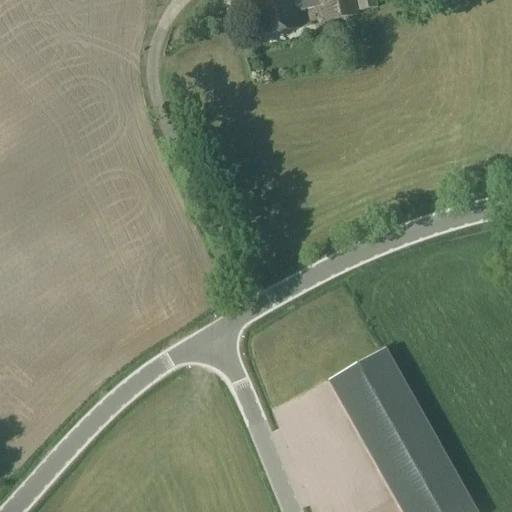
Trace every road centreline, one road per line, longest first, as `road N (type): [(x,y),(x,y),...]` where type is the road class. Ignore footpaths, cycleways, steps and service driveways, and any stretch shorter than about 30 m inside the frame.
road 1 (tertiary): [(511,200),(369,246),(213,333)]
road 2 (tertiary): [(213,333),(124,396),(12,511)]
road 3 (unclassified): [(291,511),(213,333)]
